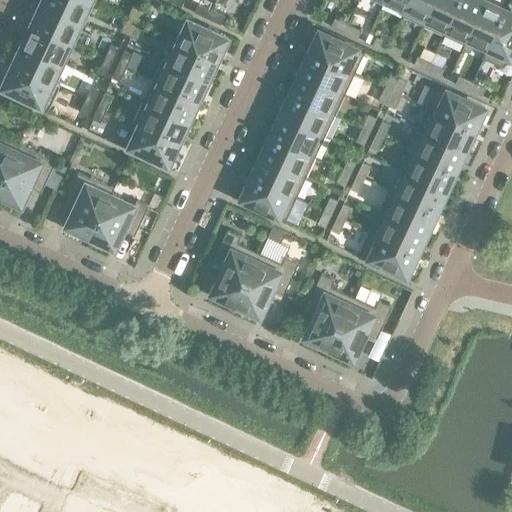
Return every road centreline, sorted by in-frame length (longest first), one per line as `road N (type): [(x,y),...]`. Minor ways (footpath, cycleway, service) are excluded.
road 1 (residential): [(449,280),(395,400),(378,410),(147,305)]
road 2 (tertiary): [(354,501),(0,332)]
road 3 (residential): [(289,0),(147,305)]
road 4 (residential): [(303,511),(0,368)]
road 5 (residential): [(147,305),(0,235)]
road 6 (residential): [(511,145),(449,280)]
